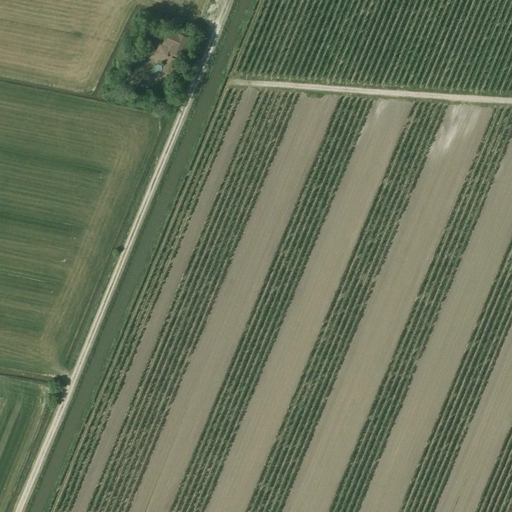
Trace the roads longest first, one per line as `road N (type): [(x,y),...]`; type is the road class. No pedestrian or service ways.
road 1 (track): [(20,511),(228,0)]
road 2 (track): [(511,100),(227,81)]
